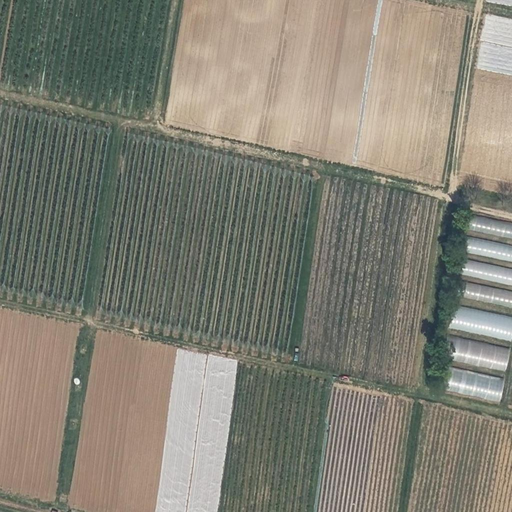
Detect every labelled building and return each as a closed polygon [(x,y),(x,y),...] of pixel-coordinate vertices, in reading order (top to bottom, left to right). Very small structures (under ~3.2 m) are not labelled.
[(486,46),(482,70),(511,75),(511,49),(511,50),(510,37),(508,22),(507,27),(505,27),(502,45),(498,45),(486,46)] [(468,231),(511,237),(511,222),(471,216),(468,231)] [(511,261),(511,245),(468,237),(465,252),(511,261)] [(511,285),(511,268),(465,258),(461,274),(511,285)] [(463,297),(511,307),(511,291),(466,282),(463,297)] [(511,316),(455,305),(450,328),(511,340),(511,316)] [(446,359),(506,371),(510,348),(450,336),(446,359)] [(500,401),(505,378),(451,368),(446,391),(500,401)]
